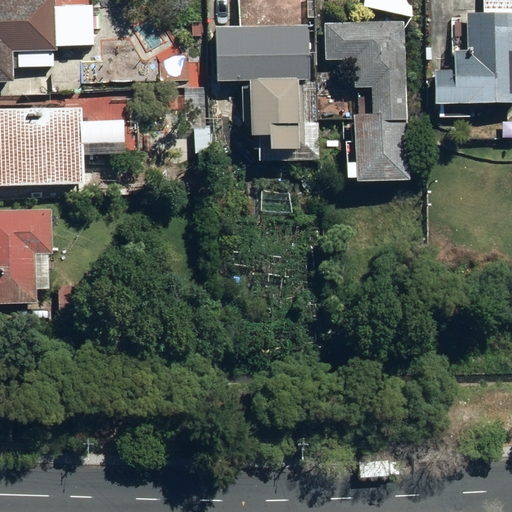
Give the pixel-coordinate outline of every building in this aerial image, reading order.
[(0,0),(0,90),(5,90),(5,60),(12,60),(13,73),(49,72),(49,54),(87,53),(86,12),(51,13),(51,0),(0,0)] [(483,114),(511,111),(511,0),(478,0),(478,19),(460,19),(460,58),(446,59),(443,79),(423,80),(421,98),(423,115),(458,113),(483,114)] [(399,27),(318,31),(317,67),(348,66),(347,95),(364,94),(365,121),(347,122),(343,194),(399,191),(400,127),(399,27)] [(303,30),(206,35),(204,67),(205,92),(238,90),(237,149),(255,148),(254,162),(288,160),(289,87),(303,87),(303,30)] [(75,113),(0,114),(0,195),(74,193),(73,152),(117,150),(118,126),(75,127),(75,113)] [(58,252),(56,208),(0,209),(0,301),(43,300),(43,288),(55,288),(54,252),(58,252)] [(97,286),(62,286),(63,324),(97,324),(97,286)]
